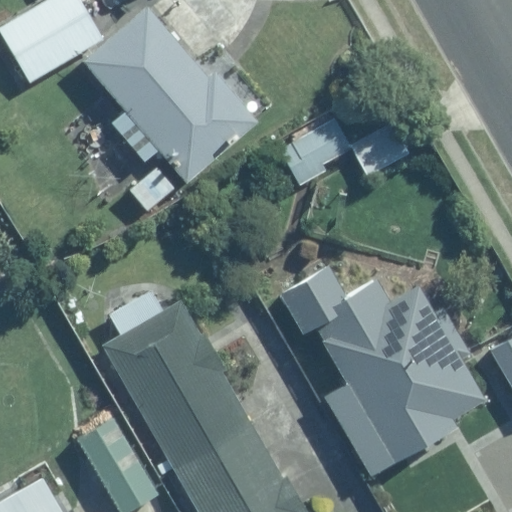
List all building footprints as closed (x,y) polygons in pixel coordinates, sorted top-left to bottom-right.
[(78,0),(41,0),(0,22),(0,39),(24,84),(101,41),(78,0)] [(145,7),(82,57),(185,186),(262,124),(220,71),(206,82),(145,7)] [(365,182),(414,156),(395,120),(356,141),(336,105),(283,134),(289,145),(275,152),(292,182),(348,151),(365,182)] [(346,377),(321,390),(369,479),(457,432),(450,419),(492,397),(446,311),(434,317),(417,285),(385,302),(372,279),(347,292),(330,260),(274,289),(299,335),(319,325),(346,377)] [(170,470),(249,426),(217,373),(221,370),(201,336),(196,339),(176,304),(158,312),(146,292),(104,314),(117,336),(98,346),(160,452),(151,457),(161,474),(169,468),(170,470)] [(249,426),(170,470),(194,511),(304,511),(286,482),(282,485),(249,426)] [(99,511),(87,491),(50,511),(99,511)]
